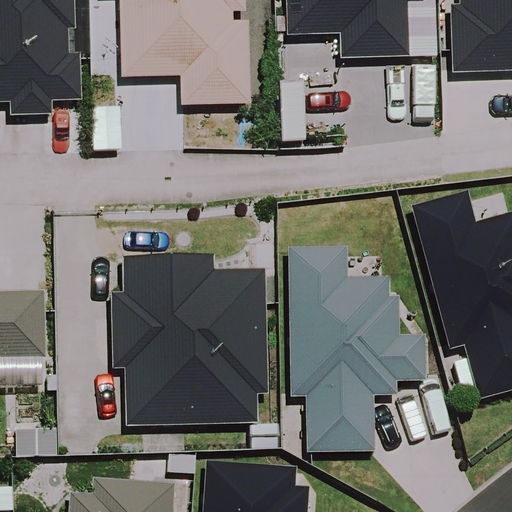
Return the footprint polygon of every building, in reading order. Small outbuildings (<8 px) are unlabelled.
[(0,0),(0,106),(0,121),(0,123),(46,125),(47,110),(70,111),(71,64),(60,63),(61,0),(0,0)] [(112,0),(113,83),(172,83),(173,112),(239,112),(238,0),(112,0)] [(278,0),(280,42),(329,41),(330,67),(399,66),(397,10),(412,9),(411,0),(278,0)] [(511,0),(451,0),(452,14),(446,14),(446,79),(511,79),(511,0)] [(301,86),(266,87),(267,155),(301,155),(301,86)] [(114,113),(85,113),(85,161),(115,161),(114,113)] [(463,228),(453,192),(401,206),(440,352),(430,355),(443,403),(463,398),(465,408),(511,395),(511,239),(509,241),(503,218),(463,228)] [(378,300),(377,285),(340,286),(340,251),(281,252),(283,399),(299,399),(300,458),(364,457),(363,411),(413,410),(412,341),(389,341),(389,300),(378,300)] [(142,432),(142,456),(181,457),(182,433),(253,435),(256,274),(201,273),(201,263),(116,261),(115,299),(108,299),(107,372),(121,372),(120,432),(142,432)] [(0,359),(32,359),(31,300),(0,300),(0,359)] [(297,511),(298,497),(287,497),(288,473),(198,469),(196,511),(297,511)] [(85,504),(61,504),(60,511),(160,511),(161,485),(85,484),(85,504)]
